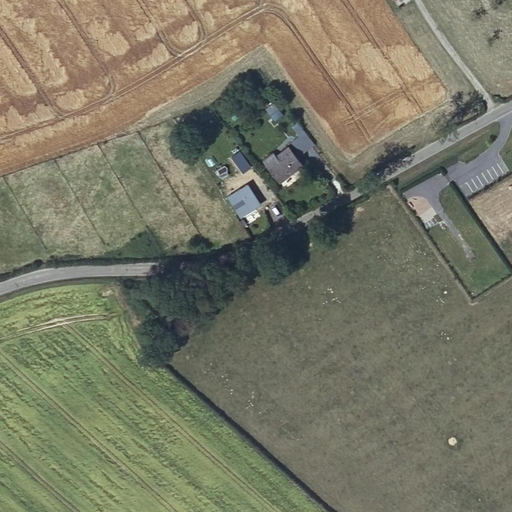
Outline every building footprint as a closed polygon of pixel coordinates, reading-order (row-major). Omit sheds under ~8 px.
[(394,0),(401,12),(409,25),(421,18),(409,0),(394,0)] [(396,32),(409,25),(401,12),(388,19),(396,32)] [(286,109),(275,94),(271,98),(274,104),(281,112),(286,109)] [(281,112),(274,104),(265,111),(274,122),(282,115),(281,112)] [(273,159),(263,167),(277,184),(298,168),(286,151),(273,159)] [(260,162),(263,167),(273,159),(268,156),(260,162)] [(249,198),(245,201),(252,211),(256,208),(249,198)] [(252,211),(245,201),(238,206),(236,207),(242,216),(252,211)]
